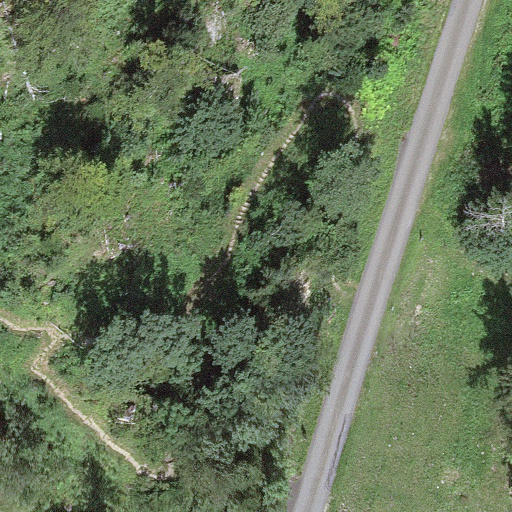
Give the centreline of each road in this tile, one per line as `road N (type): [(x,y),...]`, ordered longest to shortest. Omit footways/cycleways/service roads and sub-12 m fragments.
road 1 (track): [(366,303),(464,0)]
road 2 (track): [(308,511),(366,303)]
